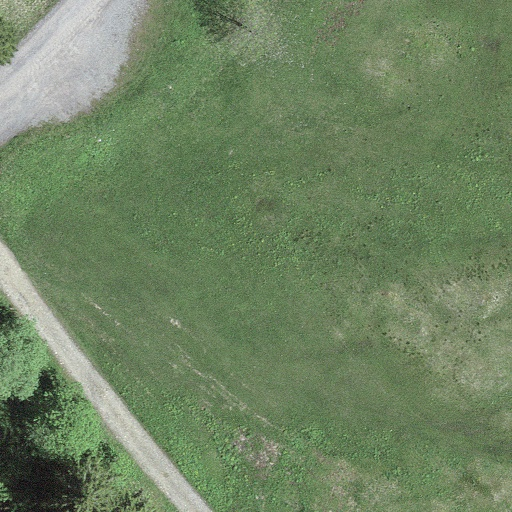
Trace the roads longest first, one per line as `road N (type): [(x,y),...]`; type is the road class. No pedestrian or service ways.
road 1 (track): [(0,270),(189,511)]
road 2 (track): [(104,0),(0,107)]
